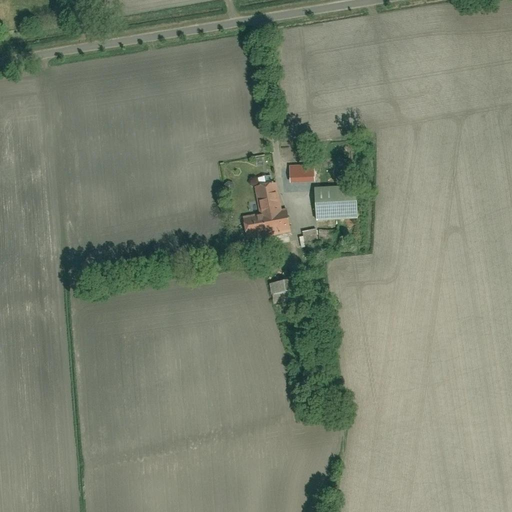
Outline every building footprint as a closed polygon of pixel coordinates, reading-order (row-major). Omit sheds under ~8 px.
[(222,167),(224,191),(241,190),(239,166),(222,167)] [(240,223),(242,243),(287,237),(284,214),(277,215),(273,187),(266,188),(265,179),(256,180),(257,189),(253,190),(257,220),(240,223)] [(291,181),(292,200),(310,199),(308,180),(291,181)] [(312,193),(313,225),(356,224),(355,193),(312,193)] [(297,236),(300,252),(317,249),(314,233),(297,236)] [(279,246),(292,243),(291,237),(278,240),(279,246)] [(335,238),(319,239),(320,249),(336,247),(335,238)] [(288,298),(288,281),(269,283),(270,299),(288,298)]
